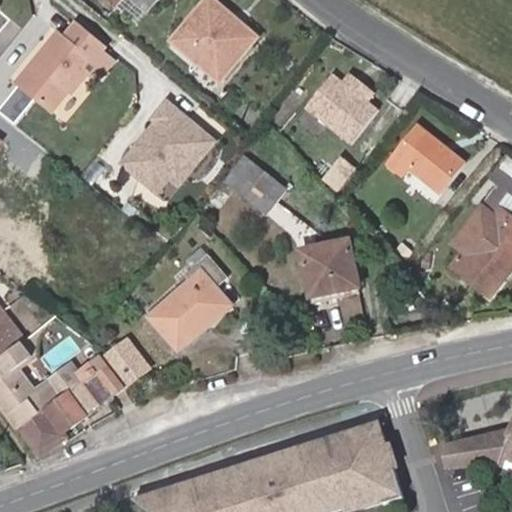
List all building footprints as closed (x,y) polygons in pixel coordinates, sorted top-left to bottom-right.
[(122,0),(106,0),(106,1),(115,8),(122,0)] [(160,0),(130,0),(148,15),(160,0)] [(228,29),(234,23),(209,1),(173,43),(220,82),(249,47),(228,29)] [(228,29),(249,47),(254,41),(234,23),(228,29)] [(102,47),(75,25),(64,39),(60,35),(18,83),(20,84),(0,106),(0,112),(14,124),(35,98),(50,110),(85,67),(99,51),(102,47)] [(99,51),(85,67),(96,76),(109,60),(99,51)] [(334,77),(308,110),(353,146),(379,113),(367,104),(374,96),(360,86),(354,94),(346,87),(334,77)] [(346,87),(354,94),(360,86),(352,79),(346,87)] [(150,140),(144,147),(140,144),(121,166),(157,196),(182,166),(191,173),(206,155),(190,142),(200,130),(167,103),(153,120),(157,124),(146,137),(150,140)] [(418,130),(389,167),(401,176),(407,168),(440,193),(462,165),(418,130)] [(288,190),(246,156),(225,183),(267,217),(288,190)] [(509,177),(511,178),(511,161),(508,159),(500,169),(509,177)] [(324,182),(339,194),(356,173),(341,162),(324,182)] [(509,196),(511,198),(511,178),(509,177),(500,188),(509,196)] [(493,216),(509,196),(500,188),(483,208),(493,216)] [(511,198),(509,196),(493,216),(483,208),(454,246),(465,254),(453,270),(490,300),(511,271),(511,198)] [(154,234),(165,243),(177,229),(166,220),(154,234)] [(408,238),(395,254),(406,264),(420,248),(408,238)] [(0,273),(3,275),(18,287),(33,266),(0,241),(0,273)] [(350,241),(300,251),(312,299),(361,288),(350,241)] [(208,258),(187,276),(191,281),(150,317),(179,351),(231,306),(215,288),(226,278),(208,258)] [(138,295),(126,307),(136,318),(148,307),(138,295)] [(6,319),(0,323),(0,360),(22,343),(24,341),(23,340),(13,327),(6,319)] [(13,327),(23,340),(29,334),(20,322),(13,327)] [(39,330),(24,341),(22,343),(0,360),(0,404),(19,429),(60,397),(56,391),(50,382),(35,393),(18,369),(38,353),(39,330)] [(104,359),(125,388),(149,370),(129,342),(104,359)] [(98,375),(113,397),(125,388),(104,359),(102,357),(79,375),(82,380),(85,382),(86,384),(98,375)] [(60,397),(82,380),(79,375),(71,366),(50,382),(56,391),(60,397)] [(19,429),(40,457),(68,436),(66,433),(113,397),(98,375),(86,384),(85,382),(82,380),(60,397),(19,429)] [(385,423),(138,500),(152,511),(340,511),(340,507),(385,494),(388,505),(408,499),(385,423)] [(450,469),(498,464),(503,453),(511,433),(511,431),(444,443),(450,469)] [(511,433),(503,453),(498,464),(511,470),(511,433)]
